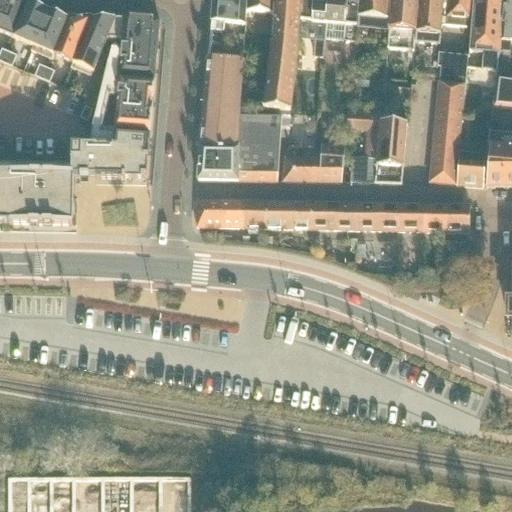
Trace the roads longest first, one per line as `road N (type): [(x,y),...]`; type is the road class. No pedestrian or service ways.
road 1 (residential): [(496,212),(478,200),(435,196),(172,191)]
road 2 (secondary): [(460,353),(325,294),(166,271)]
road 3 (residential): [(172,191),(188,0)]
road 4 (secondary): [(166,271),(0,265)]
road 5 (residential): [(460,353),(485,298),(496,212)]
